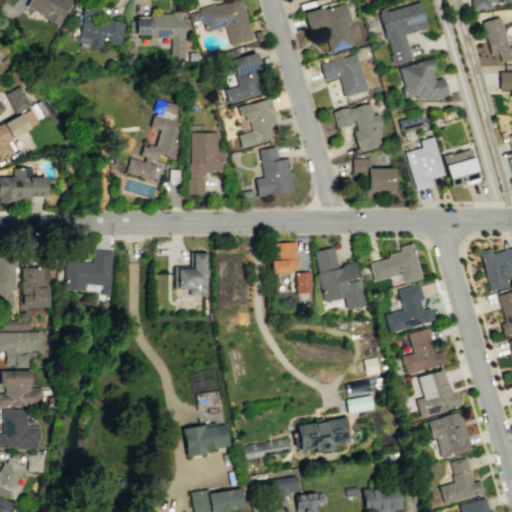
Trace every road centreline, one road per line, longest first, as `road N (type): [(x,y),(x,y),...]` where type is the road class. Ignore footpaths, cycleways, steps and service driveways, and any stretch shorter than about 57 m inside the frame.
road 1 (tertiary): [(511,218),(0,225)]
road 2 (residential): [(511,479),(434,220)]
road 3 (residential): [(331,218),(267,0)]
road 4 (residential): [(511,211),(458,27)]
